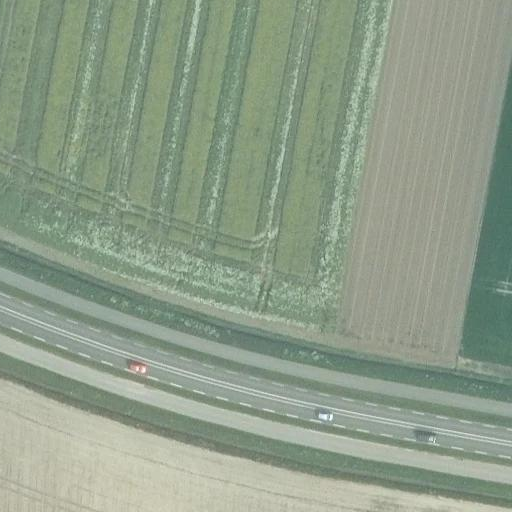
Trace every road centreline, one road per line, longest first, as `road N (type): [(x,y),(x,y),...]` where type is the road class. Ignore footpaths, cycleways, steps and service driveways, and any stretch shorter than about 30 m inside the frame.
road 1 (unclassified): [(0,271),(121,326),(356,384),(511,411)]
road 2 (primary): [(511,446),(290,403),(85,343),(0,306)]
road 3 (unclassified): [(511,482),(179,410),(0,344)]
